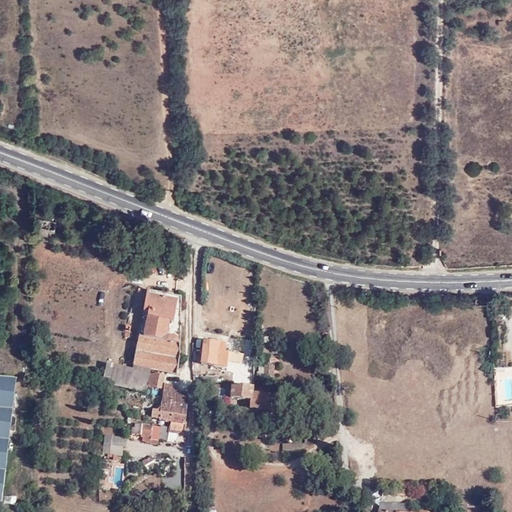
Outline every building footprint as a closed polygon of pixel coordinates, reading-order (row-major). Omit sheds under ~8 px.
[(54,233),(56,221),(38,219),(36,234),(47,236),(48,232),(54,233)] [(181,301),(181,297),(148,290),(147,294),(181,301)] [(180,359),(181,301),(147,294),(134,366),(177,375),(180,359)] [(230,345),(205,341),(201,363),(226,367),(230,345)] [(129,389),(133,370),(111,364),(106,383),(129,389)] [(274,366),(259,365),(259,372),(257,372),(257,375),(274,376),(274,366)] [(163,376),(133,370),(129,389),(153,393),(152,397),(160,398),(163,376)] [(0,502),(2,503),(16,379),(0,377),(0,502)] [(253,393),(253,387),(240,386),(240,387),(217,385),(216,400),(224,400),(225,398),(251,400),(251,408),(276,410),(277,395),(253,393)] [(186,403),(187,393),(176,392),(176,388),(164,386),(160,411),(159,419),(171,421),(174,401),(186,403)] [(185,423),(187,404),(186,403),(174,401),(171,421),(185,423)] [(159,419),(160,411),(153,410),(152,417),(159,419)] [(160,427),(134,424),(134,428),(131,427),(131,434),(143,435),(143,441),(150,442),(150,444),(158,445),(160,427)] [(185,429),(170,426),(167,442),(176,443),(178,433),(184,434),(185,429)] [(105,435),(103,453),(108,453),(108,456),(114,457),(113,460),(117,460),(118,455),(122,456),(123,447),(126,448),(128,438),(105,435)] [(152,456),(142,462),(144,465),(154,460),(152,456)] [(111,465),(109,480),(123,481),(125,467),(111,465)] [(8,493),(6,502),(15,503),(16,495),(8,493)] [(408,511),(409,504),(379,503),(379,510),(396,511),(395,511),(408,511)]
